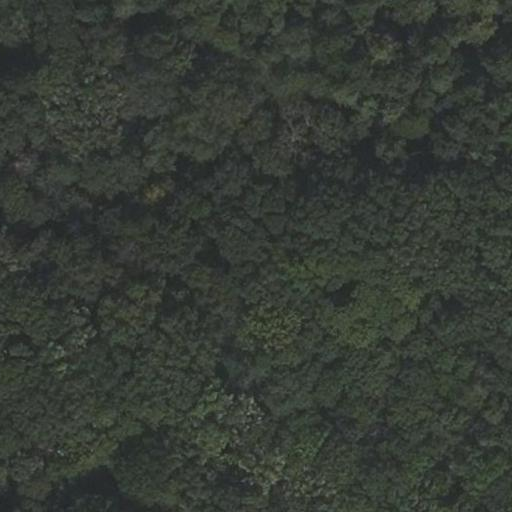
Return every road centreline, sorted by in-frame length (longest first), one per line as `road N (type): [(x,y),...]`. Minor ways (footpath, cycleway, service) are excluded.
road 1 (track): [(511,80),(486,115),(306,210),(198,311),(145,383),(139,460),(107,511)]
road 2 (track): [(0,285),(341,511)]
road 3 (track): [(222,511),(139,460),(0,353)]
